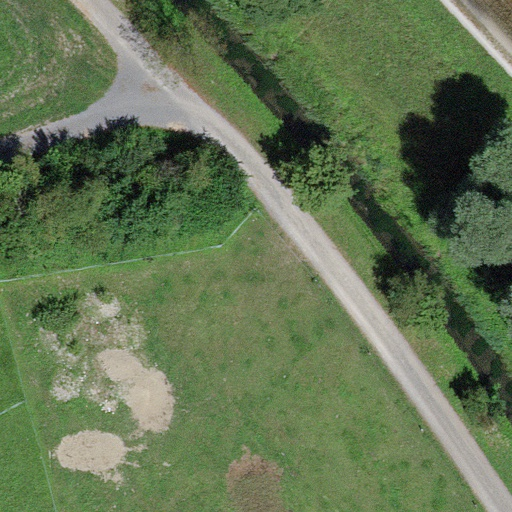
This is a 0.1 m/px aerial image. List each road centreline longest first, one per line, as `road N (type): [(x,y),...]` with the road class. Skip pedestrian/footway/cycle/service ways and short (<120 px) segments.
road 1 (track): [(511,510),(367,299),(78,0)]
road 2 (track): [(157,75),(103,120),(0,157)]
